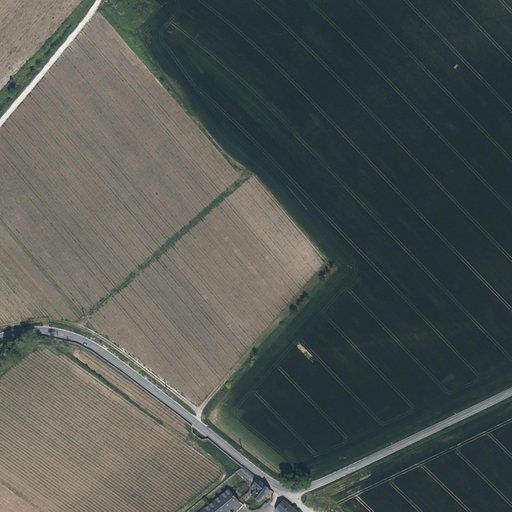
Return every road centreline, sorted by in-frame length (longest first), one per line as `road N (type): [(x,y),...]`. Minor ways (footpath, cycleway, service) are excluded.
road 1 (track): [(199,425),(204,403),(329,263),(95,5)]
road 2 (tertiary): [(0,336),(44,330),(94,346),(287,487)]
road 3 (tertiary): [(287,487),(333,477),(511,391)]
road 4 (track): [(78,326),(251,172)]
road 5 (track): [(199,412),(93,332),(50,319),(0,327)]
road 6 (track): [(0,123),(95,5)]
